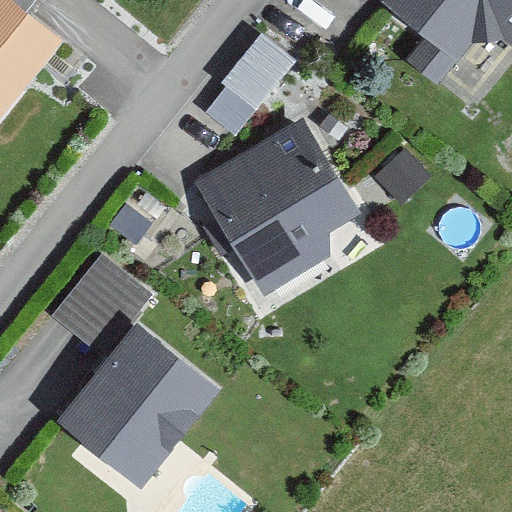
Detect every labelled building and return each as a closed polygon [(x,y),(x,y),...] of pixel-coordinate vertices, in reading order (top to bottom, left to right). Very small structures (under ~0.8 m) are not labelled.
[(0,0),(0,122),(61,43),(2,0),(0,0)] [(511,58),(511,0),(383,0),(377,8),(423,44),(405,67),(437,92),(478,39),(509,63),(511,58)] [(222,85),(254,109),(285,67),(253,43),(222,85)] [(262,298),(329,258),(328,234),(353,220),(296,126),(195,186),(262,298)] [(52,320),(104,360),(54,423),(140,490),(215,393),(133,330),(155,302),(99,259),(52,320)]
